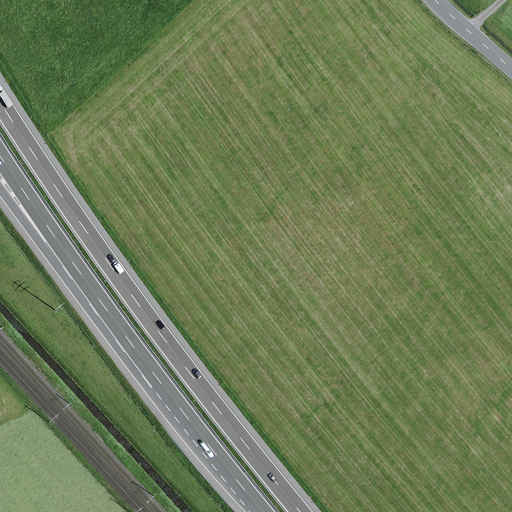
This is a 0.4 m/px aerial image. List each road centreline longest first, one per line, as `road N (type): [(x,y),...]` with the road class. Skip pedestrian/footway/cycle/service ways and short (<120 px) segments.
road 1 (motorway): [(301,511),(128,292),(0,101)]
road 2 (motorway): [(68,257),(262,511)]
road 3 (motorway): [(0,155),(68,257)]
